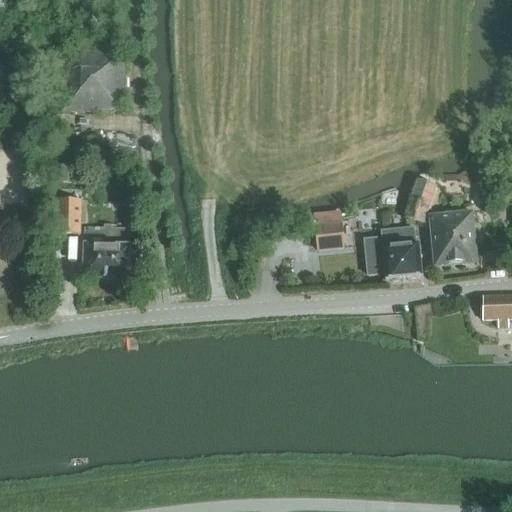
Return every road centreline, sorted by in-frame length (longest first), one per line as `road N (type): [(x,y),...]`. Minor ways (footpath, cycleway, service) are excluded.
road 1 (tertiary): [(511,289),(132,321),(0,343)]
road 2 (unclassified): [(511,511),(236,511)]
